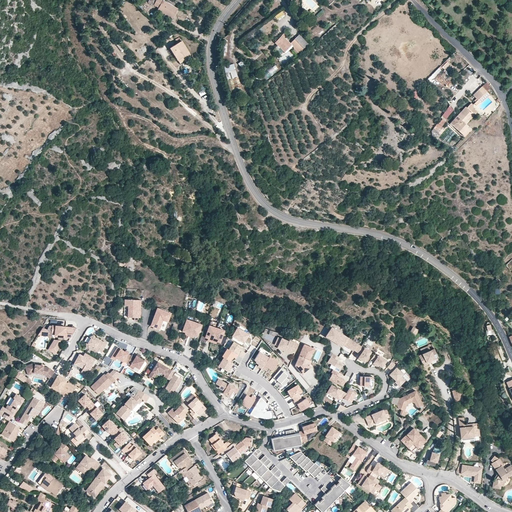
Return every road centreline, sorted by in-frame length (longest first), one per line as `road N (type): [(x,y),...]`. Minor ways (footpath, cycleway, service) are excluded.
road 1 (tertiary): [(511,355),(484,305),(430,257),(392,238),(278,213),(258,196),(235,148)]
road 2 (residential): [(226,413),(189,362),(79,317),(48,314)]
road 3 (tertiary): [(235,148),(210,54),(219,21),(238,0)]
road 4 (unclassified): [(235,148),(170,136),(111,101)]
road 5 (residential): [(415,0),(503,98)]
road 6 (residential): [(189,433),(98,511)]
